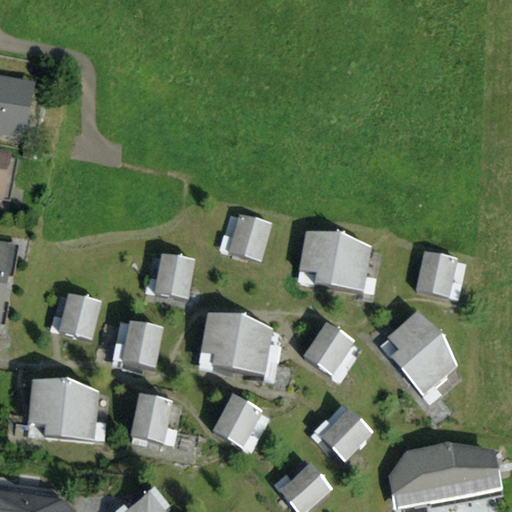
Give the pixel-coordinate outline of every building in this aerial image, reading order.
[(11,85),(0,83),(0,131),(21,136),(31,87),(12,83),(11,85)] [(18,161),(0,157),(0,200),(0,201),(2,192),(12,194),(18,161)] [(239,218),(228,255),(260,264),(271,227),(239,218)] [(331,290),(340,238),(306,236),(299,274),(317,277),(315,288),(331,290)] [(340,238),(331,290),(363,296),(371,252),(340,238)] [(0,313),(11,253),(0,251),(0,313)] [(424,255),(416,293),(449,300),(457,262),(424,255)] [(161,258),(155,297),(187,303),(194,264),(161,258)] [(69,298),(59,336),(91,344),(101,306),(69,298)] [(403,376),(442,341),(418,317),(388,342),(399,355),(391,362),(403,376)] [(234,373),(242,321),(208,319),(201,356),(214,359),(213,369),(234,373)] [(242,321),(234,373),(265,378),(272,335),(242,321)] [(130,327),(122,366),(155,372),(162,334),(130,327)] [(326,329),(304,360),(331,379),(353,347),(326,329)] [(442,341),(403,376),(422,400),(457,371),(442,341)] [(61,440),(67,387),(33,388),(29,425),(46,427),(45,438),(61,440)] [(67,387),(61,440),(94,443),(98,398),(67,387)] [(233,400),(213,434),(242,450),(262,417),(233,400)] [(140,401),(131,438),(164,446),(172,408),(140,401)] [(349,415),(321,442),(344,466),(372,439),(349,415)] [(394,481),(398,508),(435,501),(436,509),(498,498),(491,459),(449,453),(409,460),(394,481)] [(280,495),(293,511),(311,511),(331,496),(310,470),(280,495)] [(2,485),(0,490),(0,511),(41,511),(48,507),(50,491),(2,485)] [(65,511),(59,504),(65,499),(58,492),(50,491),(48,507),(41,511),(65,511)] [(161,511),(149,497),(129,511),(161,511)]
